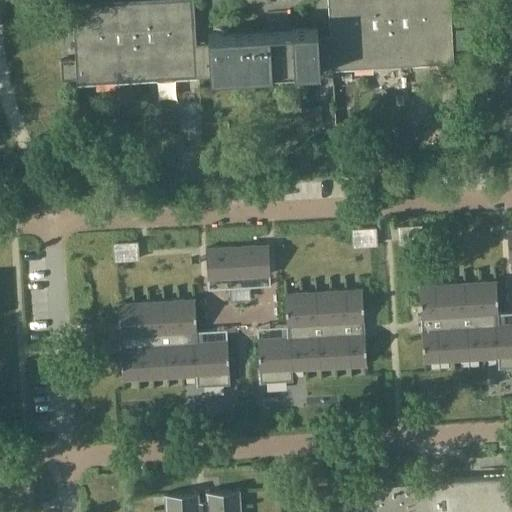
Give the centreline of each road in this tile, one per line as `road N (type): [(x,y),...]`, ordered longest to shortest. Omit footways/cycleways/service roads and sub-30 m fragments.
road 1 (unclassified): [(53,217),(511,198)]
road 2 (unclassified): [(66,458),(511,436)]
road 3 (unclassified): [(66,458),(53,217)]
road 4 (unclassified): [(0,45),(13,120),(53,217)]
